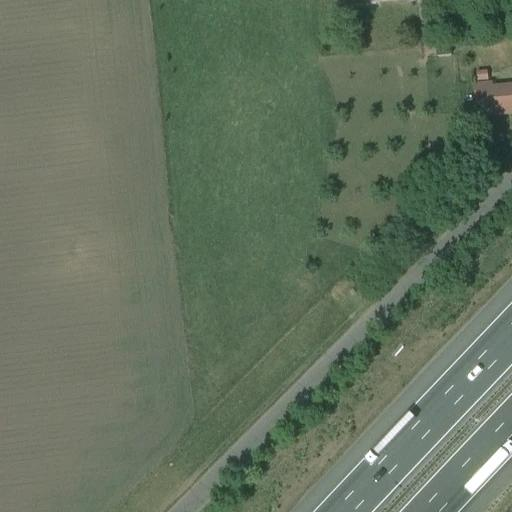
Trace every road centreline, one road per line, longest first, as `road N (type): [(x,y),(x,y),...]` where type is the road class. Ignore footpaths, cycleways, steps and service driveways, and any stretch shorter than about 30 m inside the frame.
road 1 (unclassified): [(183,511),(511,180)]
road 2 (motorway): [(511,323),(335,511)]
